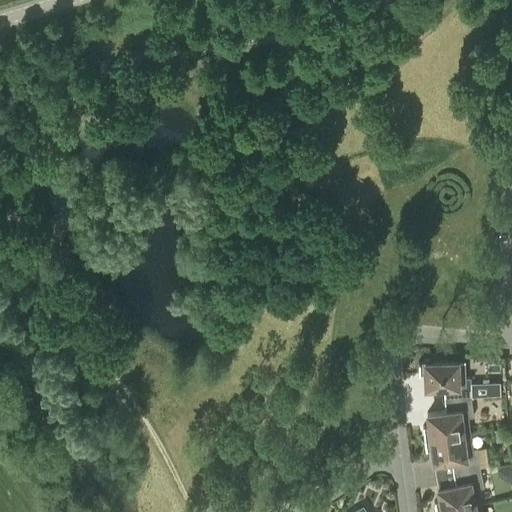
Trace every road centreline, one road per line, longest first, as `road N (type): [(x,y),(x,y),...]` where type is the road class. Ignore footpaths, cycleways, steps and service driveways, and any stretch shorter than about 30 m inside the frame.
road 1 (residential): [(397,447),(398,340),(511,345)]
road 2 (residential): [(290,511),(397,447)]
